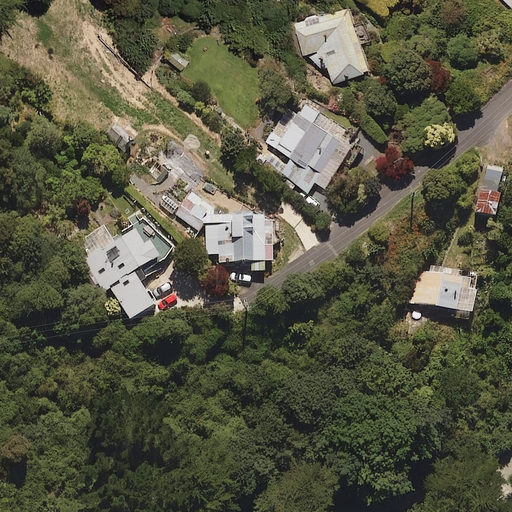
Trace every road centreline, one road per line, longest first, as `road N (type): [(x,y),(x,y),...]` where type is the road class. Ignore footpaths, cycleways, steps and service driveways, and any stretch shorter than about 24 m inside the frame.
road 1 (residential): [(511,88),(396,194),(272,288)]
road 2 (residential): [(367,511),(453,478),(511,498)]
